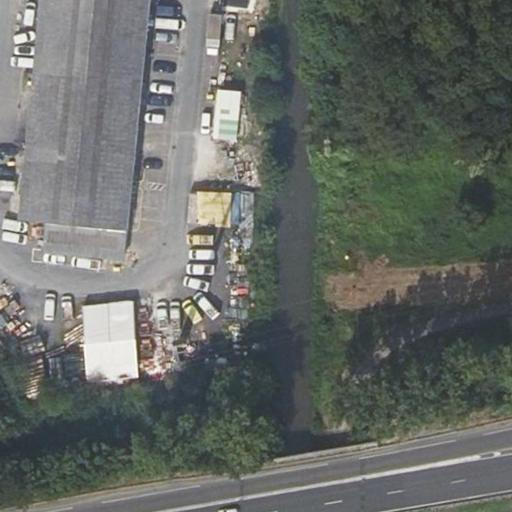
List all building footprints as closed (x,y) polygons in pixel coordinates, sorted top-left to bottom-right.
[(147,0),(41,0),(20,220),(46,222),(44,250),(122,258),(147,0)] [(225,37),(227,12),(214,11),(213,37),(225,37)] [(243,139),(245,89),(219,88),(216,137),(243,139)] [(252,193),(239,191),(237,259),(250,259),(252,193)] [(137,301),(86,303),(88,379),(139,378),(137,301)]
